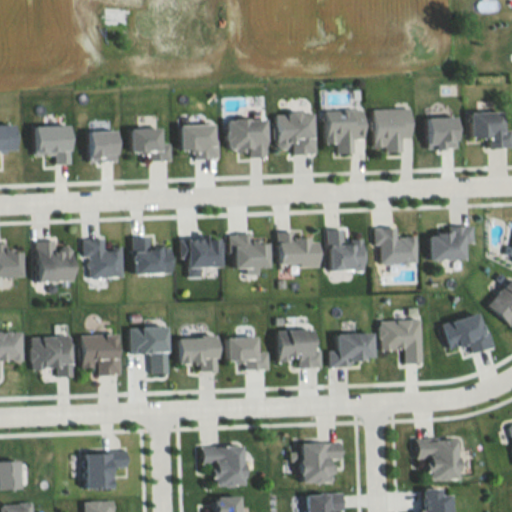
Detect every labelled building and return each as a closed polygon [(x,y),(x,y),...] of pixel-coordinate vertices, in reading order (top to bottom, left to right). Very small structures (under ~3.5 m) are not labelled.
[(367,108),(405,107),(406,137),(397,138),(398,151),(380,152),(380,145),(377,145),(377,146),(368,147),(367,108)] [(320,110),(329,110),(329,108),(351,108),(357,108),(358,138),(348,138),(348,152),(332,153),(332,142),(320,142),(320,110)] [(284,110),(293,110),(296,113),(298,113),(299,111),(304,111),(305,113),(307,113),(308,135),(311,135),(311,152),(305,152),(305,154),(288,154),(288,142),(285,142),(285,144),(281,148),(275,148),(271,145),(271,139),(269,139),(269,125),(271,125),(271,114),(282,113),(284,110)] [(464,112),(497,111),(498,129),(505,129),(506,147),(483,148),(482,138),(465,138),(464,112)] [(228,118),(244,117),(244,119),(261,119),(262,156),(244,157),(244,149),(239,149),(240,152),(230,152),(230,148),(229,148),(228,150),(224,150),(222,147),(222,141),(220,141),(220,131),(221,131),(221,120),(228,120),(228,118)] [(421,117),(450,117),(451,138),(452,138),(452,147),(439,147),(439,150),(429,150),(429,148),(422,148),(421,117)] [(0,124),(8,124),(9,150),(1,151),(1,153),(0,153),(0,124)] [(174,125),(208,124),(208,140),(212,140),(213,157),(206,157),(206,158),(190,159),(190,153),(183,153),(183,149),(175,149),(174,125)] [(28,126),(64,125),(66,163),(50,164),(50,154),(30,155),(28,126)] [(125,128),(155,127),(155,143),(165,142),(166,159),(144,160),(144,151),(141,151),(141,155),(134,155),(134,152),(125,152),(125,128)] [(82,131),(110,130),(111,159),(98,160),(98,162),(83,162),(82,131)] [(468,225),(468,242),(458,242),(459,259),(423,260),(423,236),(430,235),(430,232),(437,232),(437,231),(443,231),(443,226),(468,225)] [(369,227),(390,227),(390,238),(393,238),(393,237),(400,237),(400,235),(411,234),(411,261),(402,261),(402,264),(397,264),(397,262),(389,262),(385,264),(378,264),(375,262),(375,243),(369,243),(369,227)] [(321,228),(338,228),(338,244),(345,243),(345,237),(358,237),(359,270),(348,270),(348,269),(336,269),(336,270),(324,270),(324,247),(322,247),(321,228)] [(271,231),(286,231),(287,237),(303,237),(303,242),(311,242),(312,266),(293,266),(293,263),(272,264),(271,231)] [(224,234),(231,234),(231,233),(244,232),(244,240),(254,239),(254,242),(263,241),(263,267),(229,267),(229,250),(224,251),(224,234)] [(195,234),(201,234),(201,238),(214,238),(215,266),(195,266),(195,276),(183,276),(183,267),(182,267),(181,257),(175,257),(175,239),(195,239),(195,234)] [(126,237),(143,236),(144,249),(147,249),(147,246),(156,246),(156,247),(165,246),(165,272),(156,272),(156,273),(129,274),(129,262),(126,262),(126,256),(128,256),(128,251),(127,251),(126,237)] [(78,238),(99,238),(99,249),(107,249),(107,246),(117,245),(118,276),(101,276),(101,278),(97,278),(97,276),(93,276),(92,278),(87,278),(86,277),(84,277),(84,267),(83,266),(83,262),(84,260),(84,255),(78,255),(78,238)] [(31,240),(48,240),(49,251),(54,251),(54,249),(57,245),(64,245),(68,249),(69,280),(53,281),(53,282),(47,283),(47,281),(32,282),(30,280),(30,274),(32,272),(32,270),(29,268),(30,264),(31,261),(31,240)] [(0,249),(7,249),(7,252),(15,252),(16,276),(0,276),(0,249)] [(495,271),(499,275),(495,281),(490,278),(495,271)] [(505,278),(511,284),(511,306),(511,307),(511,308),(511,310),(510,313),(511,316),(504,325),(481,304),(505,278)] [(471,312),(475,325),(476,324),(479,332),(482,331),(487,345),(466,352),(463,341),(459,342),(459,345),(452,348),(452,346),(443,349),(435,323),(445,320),(471,312)] [(374,319),(404,319),(405,317),(411,317),(412,318),(415,318),(416,362),(399,362),(398,347),(386,348),(386,349),(375,349),(375,337),(373,337),(373,324),(374,324),(374,319)] [(124,327),(160,326),(162,372),(145,372),(144,352),(143,353),(140,353),(139,352),(127,353),(125,352),(124,327)] [(270,329),(306,328),(307,349),(314,349),(315,367),(293,367),(293,353),(290,354),(290,358),(285,358),(285,363),(270,363),(270,329)] [(0,331),(1,330),(6,330),(7,331),(16,331),(17,359),(16,359),(14,361),(10,361),(8,360),(6,360),(6,358),(1,358),(2,360),(0,360),(0,331)] [(330,333),(366,332),(367,357),(359,357),(359,360),(352,360),(352,361),(346,362),(346,366),(323,367),(322,349),(330,349),(330,333)] [(74,334),(111,333),(111,350),(113,349),(114,372),(108,372),(108,374),(92,374),(92,359),(89,360),(89,367),(75,367),(75,359),(73,359),(72,346),(74,346),(74,334)] [(25,336),(51,335),(53,334),(62,334),(65,336),(66,374),(52,375),(52,367),(38,367),(38,368),(27,369),(26,361),(25,361),(24,348),(26,348),(25,336)] [(194,335),(210,334),(211,370),(195,371),(194,364),(187,364),(186,362),(172,362),(171,338),(194,338),(194,335)] [(220,337),(250,336),(251,352),(262,351),(262,369),(240,369),(240,360),(237,360),(237,363),(228,364),(228,360),(221,361),(220,337)] [(511,463),(510,464),(505,444),(509,443),(506,433),(504,432),(502,425),(505,420),(511,418),(511,463)] [(410,436),(433,435),(433,436),(449,435),(450,453),(452,453),(452,466),(451,467),(451,475),(424,476),(421,474),(422,470),(423,468),(419,468),(419,459),(423,459),(422,455),(411,456),(410,436)] [(295,438),(334,438),(335,457),(323,457),(323,459),(326,459),(326,468),(322,468),(323,470),(324,474),(321,477),(315,477),(315,478),(305,478),(305,477),(296,477),(296,469),(294,469),(294,455),(295,455),(295,438)] [(195,443),(217,441),(218,441),(236,440),(237,456),(239,456),(239,472),(237,472),(238,480),(227,480),(227,481),(218,482),(218,480),(211,481),(208,478),(208,475),(210,473),(205,473),(205,467),(209,467),(208,460),(196,461),(195,443)] [(78,450),(103,449),(103,454),(120,453),(120,464),(108,464),(109,476),(104,476),(105,485),(79,485),(78,450)] [(0,486),(13,486),(12,458),(0,458),(0,486)] [(416,484),(434,484),(434,491),(444,491),(444,511),(413,511),(413,507),(416,507),(416,484)] [(299,511),(299,490),(311,490),(311,488),(318,488),(318,489),(336,489),(337,507),(324,507),(324,509),(327,509),(327,511),(299,511)] [(211,492),(233,492),(233,506),(245,506),(245,511),(199,511),(209,511),(209,504),(207,504),(207,496),(211,496),(211,492)] [(78,511),(78,498),(108,498),(108,509),(106,509),(106,511),(78,511)] [(13,500),(26,499),(26,511),(0,511),(0,501),(13,501),(13,500)]
